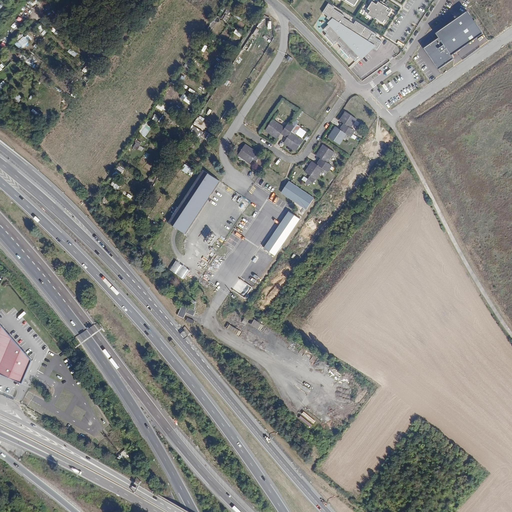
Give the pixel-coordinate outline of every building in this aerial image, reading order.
[(379,3),(373,0),(372,0),(366,11),(369,13),(367,15),(374,19),(382,24),(383,22),(385,23),(388,18),(387,17),(391,11),(385,7),(386,5),(384,4),(383,6),(382,5),(381,5),(382,3),(380,1),(379,3)] [(333,8),(328,4),(322,13),(327,17),(326,19),(332,22),(323,31),(326,34),(324,36),(334,46),(337,43),(341,47),(339,48),(342,50),(348,56),(350,58),(351,57),(356,62),(368,53),(373,48),(376,50),(381,42),(374,38),(376,35),(355,22),(353,25),(343,18),(344,16),(333,9),(333,8)] [(482,32),(467,11),(434,34),(437,38),(423,48),(438,70),(453,59),(450,54),(482,32)] [(21,50),(32,39),(27,33),(15,44),(21,50)] [(70,48),(67,52),(75,57),(77,53),(70,48)] [(17,94),(14,99),(19,102),(22,97),(17,94)] [(343,123),(350,128),(356,118),(345,111),(339,120),(343,123)] [(155,114),(151,119),(157,122),(160,117),(155,114)] [(280,134),(284,128),(273,120),(265,131),(277,138),(280,134)] [(291,132),(294,127),(288,123),(284,128),(280,134),(286,138),(291,132)] [(346,134),(351,137),(355,131),(350,128),(343,123),(339,129),(346,134)] [(140,133),(145,137),(151,128),(147,124),(140,133)] [(200,139),(204,131),(192,125),(188,133),(200,139)] [(339,129),(335,126),(328,137),(339,145),(346,134),(339,129)] [(205,131),(202,136),(207,140),(210,135),(205,131)] [(286,138),(283,143),(295,151),(303,140),(291,132),(286,138)] [(255,160),(259,154),(245,144),(237,155),(251,165),(255,160)] [(320,157),(327,162),(333,153),(322,146),(316,155),(320,157)] [(259,154),(255,160),(258,163),(264,154),(260,152),(259,154)] [(323,169),(328,172),(332,165),(327,162),(320,157),(316,164),(323,169)] [(316,164),(312,161),(305,171),(316,179),(323,169),(316,164)] [(118,166),(112,175),(117,178),(123,170),(118,166)] [(168,225),(184,236),(219,182),(203,171),(168,225)] [(288,182),(281,193),(306,210),(314,199),(288,182)] [(272,204),(283,208),(285,202),(275,197),(272,204)] [(300,220),(289,212),(264,249),(275,257),(300,220)] [(170,271),(185,278),(190,268),(175,261),(170,271)] [(246,296),(252,286),(240,279),(234,289),(246,296)] [(178,316),(184,318),(187,308),(181,305),(178,316)] [(193,316),(196,311),(189,308),(187,313),(193,316)] [(259,330),(263,325),(255,319),(251,324),(259,330)] [(32,358),(0,322),(0,372),(22,382),(32,358)] [(303,412),(299,418),(311,427),(316,420),(303,412)]
